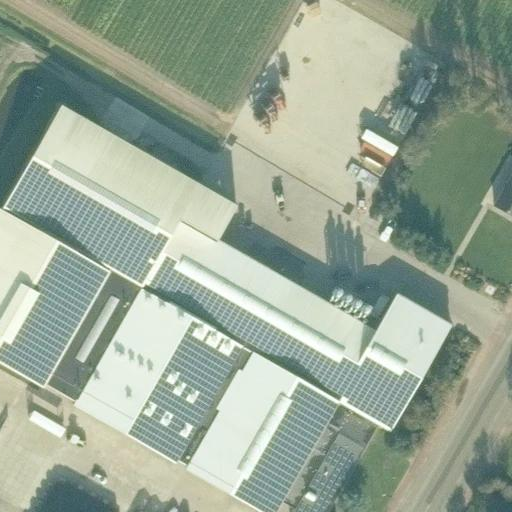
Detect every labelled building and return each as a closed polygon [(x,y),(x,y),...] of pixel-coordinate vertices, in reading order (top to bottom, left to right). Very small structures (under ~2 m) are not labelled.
[(354,39),(366,14),(356,9),(344,35),(354,39)] [(364,23),(356,42),(380,53),(389,34),(364,23)] [(423,94),(444,100),(451,79),(430,72),(423,94)] [(375,423),(389,431),(449,328),(396,296),(375,332),(218,242),(236,206),(60,107),(1,212),(0,210),(0,364),(43,389),(45,385),(75,403),(73,406),(76,408),(71,419),(106,439),(111,428),(174,464),(176,461),(188,467),(186,471),(258,511),(275,511),(281,502),(294,510),(292,511),(327,511),(366,445),(363,444),(375,423)] [(511,172),(493,206),(511,217),(511,172)] [(327,263),(321,278),(331,282),(337,267),(327,263)]
